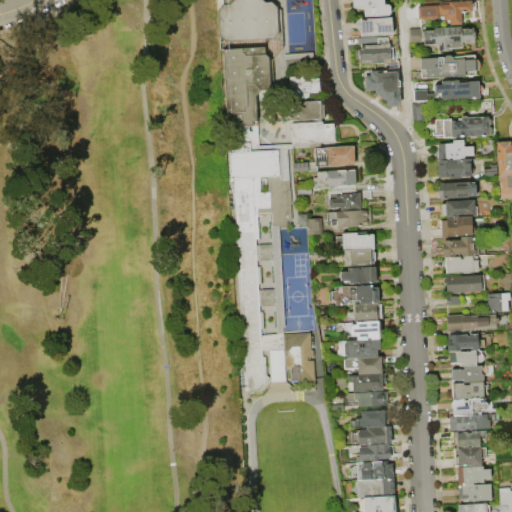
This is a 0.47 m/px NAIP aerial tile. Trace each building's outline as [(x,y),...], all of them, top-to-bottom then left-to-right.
[(242,366),(235,231),(237,231),(234,173),(229,173),(222,49),(227,48),(226,41),(225,42),(219,37),(216,0),(270,0),(282,11),(284,47),(273,60),(274,82),(268,89),(261,90),(256,95),(258,121),(257,121),(258,145),(288,143),(292,219),(288,219),(288,227),(279,227),(285,327),(283,327),(283,332),(285,365),(286,381),(271,382),(270,350),(262,351),(262,357),(265,356),(266,375),(270,379),(260,390),(247,391),(246,366),(242,366)] [(364,18),(364,8),(353,9),(353,0),(384,0),(384,5),(388,5),(390,7),(391,14),(389,17),(364,18)] [(418,7),(437,6),(437,3),(472,1),(472,3),(475,3),(476,11),(472,11),(472,12),(461,13),(462,24),(450,25),(450,20),(444,20),(444,16),(439,16),(439,17),(433,17),(433,19),(419,19),(418,7)] [(360,38),(359,32),(358,31),(356,28),(355,24),(356,21),(359,19),(392,18),(393,36),(360,38)] [(435,29),(461,28),(461,30),(473,29),(473,32),(475,32),(475,39),(474,40),(474,43),(462,43),(462,49),(451,49),(451,51),(439,52),(438,46),(435,47),(435,45),(424,46),(423,31),(435,30),(435,29)] [(410,29),(420,29),(421,43),(410,43),(410,29)] [(360,65),(359,60),(355,61),(355,50),(361,50),(360,46),(358,46),(358,39),(378,38),(378,39),(388,39),(388,44),(390,44),(390,48),(393,48),(393,60),(391,60),(391,64),(360,65)] [(420,59),(444,58),(445,56),(450,56),(452,57),(453,57),(453,60),(463,60),(463,57),(475,56),(475,60),(478,60),(480,64),(480,68),(479,71),(475,73),(476,76),(421,79),(420,59)] [(369,72),(399,70),(400,106),(399,106),(397,107),(389,108),(388,106),(386,106),(386,101),(384,101),(374,93),(374,91),(365,92),(364,77),(369,77),(369,72)] [(290,94),(290,77),(303,76),(303,79),(320,78),(321,92),(290,94)] [(442,82),(458,81),(458,83),(468,83),(469,99),(442,101),(441,99),(441,94),(438,94),(434,95),(434,86),(442,86),(442,82)] [(469,99),(468,83),(478,82),(478,85),(480,85),(482,86),(483,88),(483,89),(483,92),(482,94),(479,96),(479,99),(469,99)] [(434,95),(438,94),(438,97),(428,97),(428,101),(414,102),(414,91),(427,91),(427,95),(434,95)] [(289,102),(320,101),(320,103),(327,102),(328,119),(290,120),(289,102)] [(412,104),(425,103),(426,125),(413,126),(412,104)] [(444,138),(443,132),(435,132),(435,120),(450,119),(450,122),(460,121),(460,118),(462,116),(466,116),(467,118),(480,118),(480,117),(483,117),(489,117),(489,119),(491,120),(491,124),(489,126),(489,127),(491,128),(491,132),(489,133),(490,136),(444,138)] [(291,123),(323,121),(323,123),(334,123),(334,127),(335,127),(336,141),(315,142),(316,144),(292,145),(291,129),(292,129),(291,123)] [(438,160),(438,159),(437,157),(436,155),(436,153),(437,151),(437,149),(438,149),(438,144),(453,143),(453,140),(464,140),(464,147),(473,146),(474,156),(465,156),(465,159),(438,160)] [(496,143),(510,142),(510,146),(511,146),(511,200),(507,200),(507,198),(500,199),(499,178),(498,178),(496,143)] [(327,147),(354,145),(355,165),(328,166),(328,165),(316,166),(315,159),(328,158),(327,147)] [(438,160),(465,159),(471,158),(471,167),(473,168),(474,170),(474,172),(473,173),(472,174),(472,177),(439,179),(438,160)] [(293,162),(308,162),(308,171),(293,172),(293,162)] [(483,170),(491,170),(491,166),(496,166),(497,177),(484,178),(483,170)] [(317,171),(356,169),(356,178),(364,178),(364,182),(356,183),(357,193),(341,194),(341,192),(328,193),(328,188),(320,189),(320,187),(313,187),(313,177),(317,177),(317,171)] [(439,183),(442,183),(442,184),(456,183),(456,186),(467,185),(467,182),(471,182),(471,185),(476,185),(477,196),(467,197),(467,193),(456,194),(456,198),(440,199),(439,183)] [(297,186),(311,185),(312,194),(297,194),(297,186)] [(328,193),(341,192),(341,194),(357,193),(360,193),(361,209),(341,210),(341,207),(329,208),(328,193)] [(456,218),(446,218),(446,216),(442,216),(442,215),(440,215),(440,205),(441,205),(441,204),(445,204),(445,201),(474,200),(475,207),(477,206),(477,215),(475,215),(475,217),(472,217),(456,218)] [(341,210),(361,209),(371,209),(371,226),(337,228),(337,226),(331,226),(331,222),(327,222),(327,219),(323,219),(323,213),(336,212),(336,211),(341,210)] [(297,214),(307,213),(307,219),(308,226),(304,226),(304,224),(301,224),(301,227),(298,227),(297,214)] [(442,238),(442,228),(439,228),(439,220),(457,219),(456,218),(472,217),(472,227),(475,227),(475,234),(473,234),(473,235),(457,236),(457,237),(442,238)] [(308,226),(307,219),(321,218),(322,234),(308,235),(308,226)] [(342,232),(366,231),(367,234),(374,234),(374,248),(373,248),(344,250),(343,250),(343,244),(336,245),(336,236),(342,236),(342,232)] [(472,256),(461,257),(461,254),(454,255),(453,257),(447,257),(445,255),(443,255),(442,244),(444,244),(443,240),(460,240),(460,237),(473,237),(473,247),(478,246),(479,254),(473,254),(474,256),(472,256)] [(344,250),(373,248),(374,252),(375,252),(375,261),(374,261),(374,265),(345,266),(344,250)] [(446,273),(446,268),(444,267),(444,260),(445,257),(447,257),(453,257),(461,257),(472,256),(472,260),(478,260),(478,272),(446,273)] [(348,268),(375,266),(376,283),(349,284),(349,281),(341,281),(340,271),(348,271),(348,268)] [(499,274),(510,274),(511,284),(500,284),(499,274)] [(446,277),(484,275),(484,290),(482,290),(482,291),(447,293),(446,283),(443,284),(443,278),(446,278),(446,277)] [(334,286),(372,285),(372,287),(378,287),(379,303),(378,303),(354,304),(335,305),(335,301),(329,301),(329,291),(334,291),(334,286)] [(488,294),(510,293),(510,301),(507,301),(508,311),(489,312),(488,294)] [(446,295),(460,295),(460,304),(447,305),(446,295)] [(354,304),(378,303),(381,303),(382,319),(378,319),(378,320),(356,321),(354,321),(354,320),(347,320),(347,311),(354,311),(354,304)] [(446,316),(461,315),(462,316),(483,315),(496,315),(496,318),(499,318),(499,324),(496,324),(496,329),(478,330),(478,329),(462,330),(462,332),(447,332),(446,316)] [(378,320),(381,320),(382,339),(380,339),(357,340),(357,335),(351,336),(351,324),(356,324),(356,321),(378,320)] [(285,365),(283,332),(310,330),(311,336),(312,336),(313,347),(311,347),(311,350),(313,350),(314,356),(308,357),(308,360),(314,360),(315,380),(290,382),(290,370),(285,365)] [(449,352),(447,352),(447,342),(448,342),(448,335),(478,334),(478,340),(485,340),(485,348),(480,348),(479,349),(479,350),(476,350),(471,350),(471,349),(461,349),(461,351),(449,352)] [(357,340),(380,339),(381,349),(377,349),(378,356),(347,358),(347,355),(339,356),(337,354),(337,350),(339,349),(338,341),(357,340)] [(463,367),(460,367),(459,364),(449,365),(449,352),(461,351),(476,350),(479,350),(481,351),(481,354),(483,355),(483,360),(482,362),(476,362),(477,366),(463,367)] [(347,358),(378,356),(384,356),(384,363),(382,363),(382,373),(358,374),(358,368),(345,369),(344,358),(347,358)] [(483,382),(463,383),(463,380),(452,381),(451,370),(463,369),(463,367),(477,366),(486,366),(486,375),(484,375),(484,382),(483,382)] [(358,374),(382,373),(386,373),(386,383),(383,383),(383,391),(353,392),(353,391),(349,391),(347,388),(348,384),(349,382),(348,375),(358,374)] [(479,398),(454,400),(454,397),(452,397),(451,387),(453,386),(453,384),(463,383),(483,382),(483,386),(486,385),(486,392),(488,392),(489,397),(484,397),(484,398),(479,398)] [(387,391),(387,397),(395,397),(396,402),(387,402),(388,405),(360,407),(360,399),(348,400),(347,393),(387,391)] [(480,414),(453,416),(453,410),(451,409),(451,403),(452,402),(452,400),(454,400),(479,398),(479,403),(487,402),(488,410),(480,410),(480,414)] [(361,411),(385,410),(385,419),(389,418),(389,426),(366,427),(362,427),(361,426),(354,427),(353,420),(358,420),(358,418),(361,418),(361,411)] [(449,416),(453,416),(480,414),(480,415),(487,415),(487,420),(489,420),(490,428),(450,431),(449,416)] [(389,426),(391,426),(392,443),(389,443),(367,444),(358,445),(358,444),(352,444),(351,432),(358,431),(358,429),(366,429),(366,427),(389,426)] [(453,432),(486,430),(486,436),(480,437),(480,447),(456,448),(456,439),(453,439),(453,432)] [(367,444),(389,443),(389,448),(390,448),(391,459),(380,459),(380,461),(357,462),(355,462),(351,462),(351,457),(355,457),(355,456),(359,455),(359,447),(367,446),(367,444)] [(457,467),(455,467),(454,456),(442,457),(442,452),(454,451),(454,448),(456,448),(480,447),(480,448),(486,447),(486,458),(481,458),(481,466),(457,467)] [(380,461),(400,460),(400,464),(393,465),(394,478),(358,480),(357,475),(352,475),(352,467),(357,467),(357,462),(380,461)] [(462,485),(458,486),(458,482),(456,482),(456,474),(457,474),(457,467),(481,466),(483,466),(483,469),(491,469),(491,479),(483,480),(484,482),(473,483),(473,485),(462,485)] [(358,480),(394,478),(395,495),(363,497),(357,497),(356,480),(358,480)] [(468,501),(468,499),(459,499),(458,488),(462,488),(462,485),(473,485),(491,484),(492,500),(468,501)] [(499,511),(498,492),(511,491),(511,511),(499,511)] [(395,495),(395,511),(363,511),(363,497),(395,495)]
